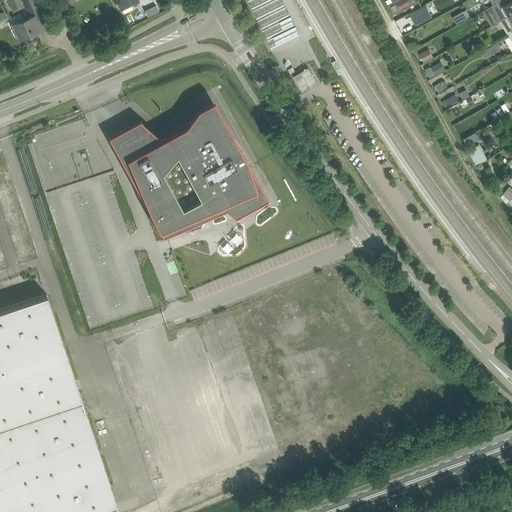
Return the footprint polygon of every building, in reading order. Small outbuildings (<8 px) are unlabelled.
[(7,0),(13,11),(24,6),(21,0),(7,0)] [(137,0),(116,0),(121,8),(137,0)] [(409,4),(406,0),(401,0),(395,4),(398,9),(398,10),(409,4)] [(500,20),(509,15),(511,13),(511,0),(501,0),(497,2),(493,4),(492,5),(500,20)] [(410,14),(416,25),(432,15),(426,5),(410,14)] [(456,21),(471,17),(468,10),(454,14),(456,21)] [(46,27),(39,11),(30,15),(16,22),(23,37),(46,27)] [(511,13),(509,15),(500,20),(508,35),(511,32),(511,13)] [(102,20),(95,23),(97,29),(104,26),(102,20)] [(434,56),(429,49),(419,54),(424,62),(434,56)] [(442,61),(432,67),(436,74),(436,75),(446,69),(442,61)] [(317,82),(308,68),(294,76),(302,91),(317,82)] [(463,99),(470,95),(467,88),(459,91),(463,99)] [(446,100),(449,105),(459,100),(456,94),(446,99),(446,100)] [(466,99),(469,104),(469,105),(474,102),(471,96),(466,99)] [(198,108),(185,124),(161,138),(154,131),(140,118),(109,136),(150,213),(163,236),(226,209),(235,217),(268,198),(242,150),(213,98),(198,108)] [(464,138),(468,145),(480,138),(477,131),(464,138)] [(479,144),(468,150),(476,165),(487,158),(479,144)] [(0,511),(90,511),(117,503),(72,370),(67,356),(64,345),(46,293),(0,308),(0,511)]
